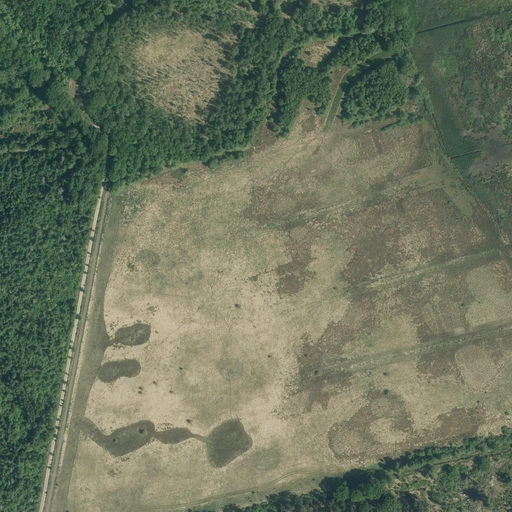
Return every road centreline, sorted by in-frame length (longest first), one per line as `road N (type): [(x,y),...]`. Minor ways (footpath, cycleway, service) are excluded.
road 1 (track): [(41,511),(107,138)]
road 2 (unclassified): [(107,138),(80,103),(82,55),(92,28),(131,0)]
